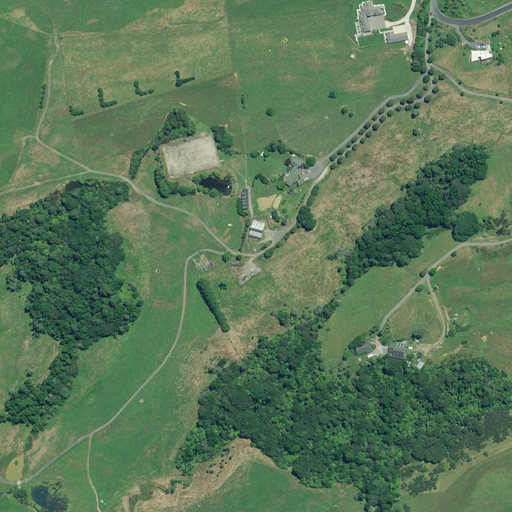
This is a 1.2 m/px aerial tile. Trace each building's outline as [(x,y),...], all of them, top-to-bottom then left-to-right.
[(370,31),(368,18),(367,18),(366,15),(367,15),(367,17),(374,15),(373,13),(375,13),(375,15),(382,14),(381,9),(381,10),(380,6),(373,7),(373,6),(372,6),(371,2),(366,3),(367,6),(361,7),(361,12),(360,12),(360,15),(358,15),(360,22),(361,21),(363,32),(370,31)] [(489,54),(488,51),(471,51),(472,62),(478,60),(477,57),(481,56),(482,60),(492,57),(491,54),(489,54)] [(300,167),(302,162),(294,158),(292,162),(295,164),(284,182),(290,186),(297,175),(299,176),(302,172),(298,169),(299,169),(298,168),(299,166),(300,167)] [(251,226),(248,236),(260,239),(264,223),(253,220),(251,226)] [(214,265),(212,262),(203,268),(206,271),(214,265)] [(355,348),(357,354),(366,351),(367,353),(372,351),(370,345),(371,345),(370,341),(369,342),(368,340),(364,341),(365,344),(355,348)] [(387,356),(402,359),(402,358),(405,359),(406,355),(403,354),(405,344),(390,341),(387,356)] [(419,370),(424,364),(420,361),(416,367),(419,370)]
